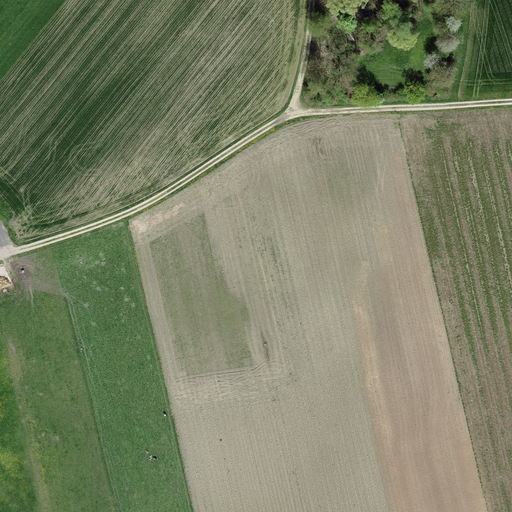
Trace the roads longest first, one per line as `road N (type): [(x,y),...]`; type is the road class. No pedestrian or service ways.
road 1 (track): [(0,257),(152,200),(290,113)]
road 2 (track): [(290,113),(511,101)]
